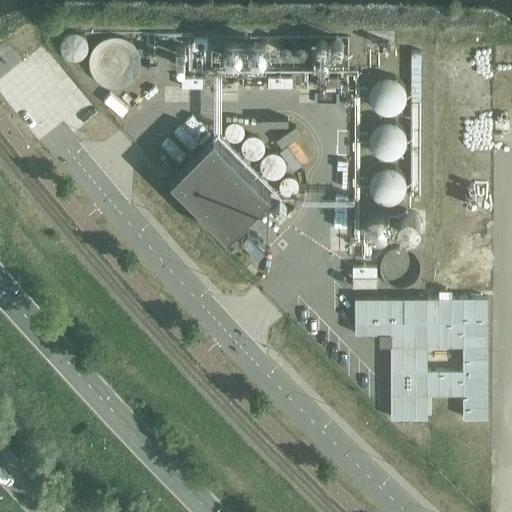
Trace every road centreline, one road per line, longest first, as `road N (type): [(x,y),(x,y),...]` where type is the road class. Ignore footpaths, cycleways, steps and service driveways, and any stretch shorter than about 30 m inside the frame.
road 1 (unclassified): [(405,511),(227,332),(12,85)]
road 2 (unknown): [(466,136),(451,446),(470,475),(511,489)]
road 3 (secondary): [(211,511),(0,286)]
